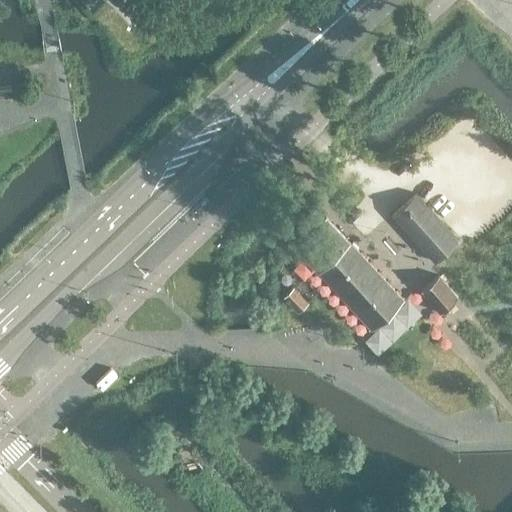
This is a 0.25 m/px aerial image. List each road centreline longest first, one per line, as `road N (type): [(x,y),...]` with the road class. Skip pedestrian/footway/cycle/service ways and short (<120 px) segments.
road 1 (tertiary): [(0,361),(350,9)]
road 2 (tertiary): [(350,9),(336,12),(173,146),(0,321)]
road 3 (residential): [(134,344),(308,351),(463,438),(511,436)]
